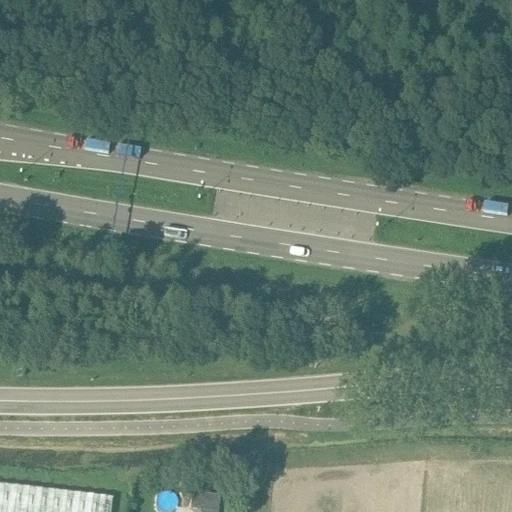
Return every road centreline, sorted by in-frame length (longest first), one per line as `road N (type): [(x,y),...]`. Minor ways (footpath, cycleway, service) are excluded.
road 1 (primary): [(511,220),(0,137)]
road 2 (primary): [(0,200),(511,279)]
road 3 (secondary): [(511,379),(198,401),(0,404)]
